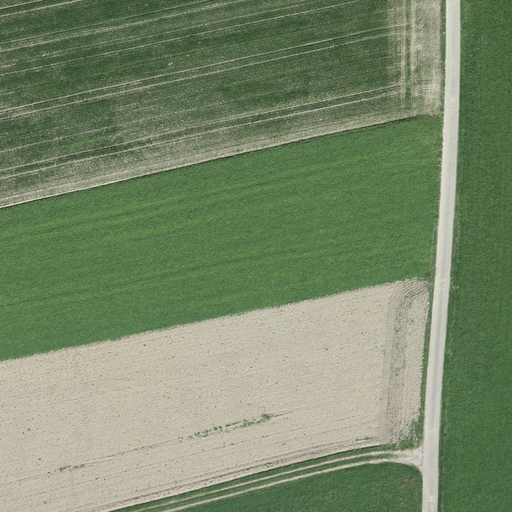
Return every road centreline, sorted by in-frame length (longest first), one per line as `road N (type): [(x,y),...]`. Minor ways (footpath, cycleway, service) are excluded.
road 1 (unclassified): [(453,0),(429,511)]
road 2 (track): [(430,455),(358,459),(142,511)]
